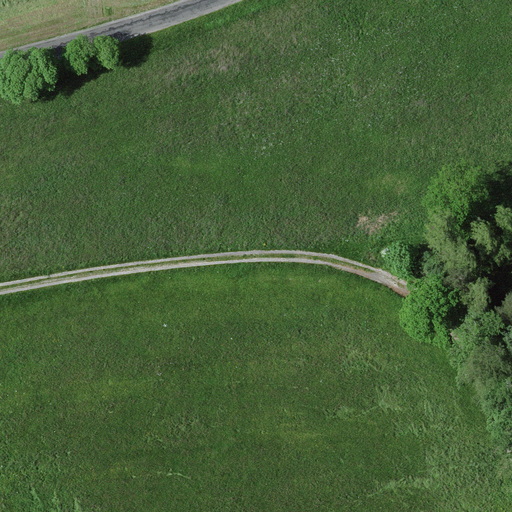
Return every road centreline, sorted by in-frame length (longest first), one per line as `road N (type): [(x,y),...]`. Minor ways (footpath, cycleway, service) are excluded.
road 1 (track): [(0,292),(183,259),(313,254),(381,272),(441,306),(476,359),(511,449)]
road 2 (tertiary): [(208,0),(0,66)]
